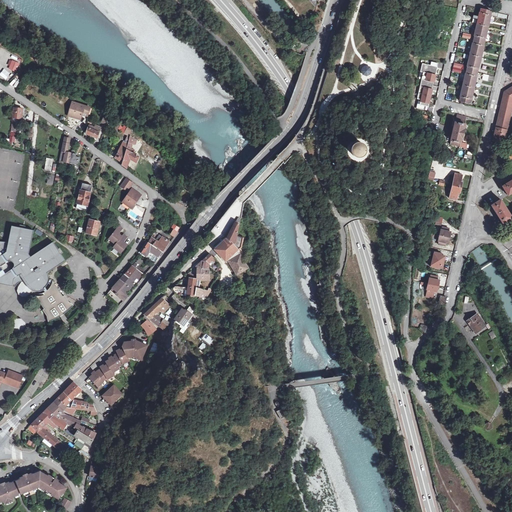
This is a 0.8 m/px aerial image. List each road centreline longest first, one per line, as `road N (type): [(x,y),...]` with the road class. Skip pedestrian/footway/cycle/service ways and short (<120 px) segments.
road 1 (trunk): [(220,0),(273,64),(340,187),(431,511)]
road 2 (primary): [(120,326),(290,132),(337,0)]
road 3 (track): [(367,373),(275,387),(286,444),(228,511)]
road 4 (unclassified): [(347,0),(297,141),(339,218)]
road 5 (unclassified): [(339,218),(391,221),(412,232),(406,339),(413,348)]
road 6 (unclassified): [(0,82),(154,193)]
road 7 (unclassified): [(413,348),(414,384),(486,511)]
road 8 (residential): [(89,329),(110,320),(183,229),(180,211),(163,198)]
road 9 (residential): [(120,326),(208,248),(243,199)]
road 10 (unclassified): [(339,218),(340,307),(367,373)]
road 11 (unclassified): [(89,329),(101,288),(141,237),(154,193)]
road 12 (residential): [(413,348),(448,312),(472,215)]
road 13 (residential): [(70,372),(100,415),(78,509)]
